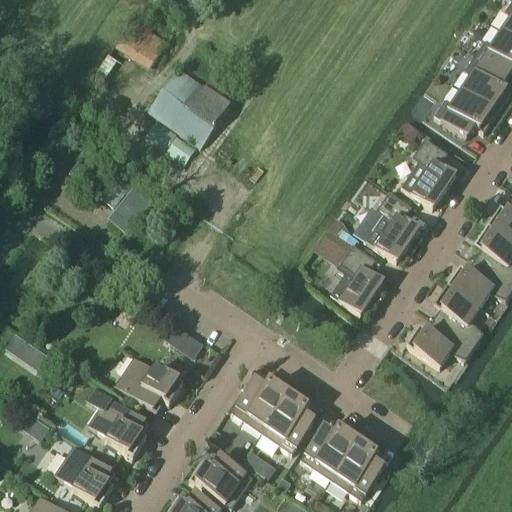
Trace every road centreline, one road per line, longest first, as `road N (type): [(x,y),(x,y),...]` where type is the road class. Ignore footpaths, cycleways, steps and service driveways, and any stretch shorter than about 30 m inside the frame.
road 1 (residential): [(141,511),(255,343),(335,398),(511,138)]
road 2 (unknown): [(255,343),(72,224),(50,218),(31,225),(0,262)]
